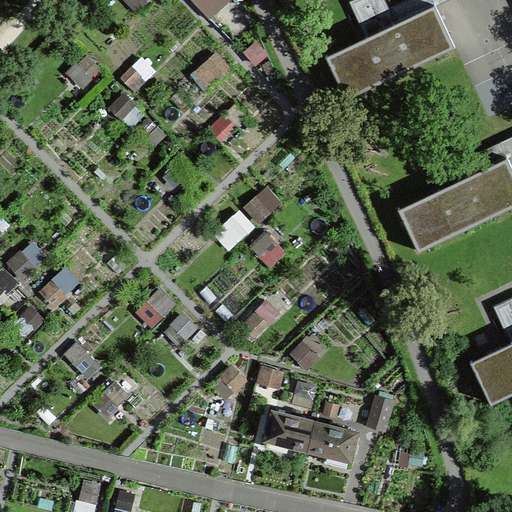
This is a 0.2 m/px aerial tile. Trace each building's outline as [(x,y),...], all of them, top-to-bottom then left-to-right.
[(194,0),(209,15),(224,0),(194,0)] [(345,95),(454,44),(435,5),(395,24),(391,15),(384,0),(350,0),(349,1),(367,38),(326,57),(345,95)] [(511,166),(508,158),(468,176),(464,168),(450,139),(421,153),(439,190),(399,209),(417,248),(511,202),(511,166)] [(511,296),(493,305),(511,342),(472,361),(472,359),(470,360),(490,402),(492,402),(491,399),(511,389),(511,296)] [(367,424),(384,429),(392,400),(376,395),(367,424)] [(349,458),(356,431),(273,410),(266,437),(281,441),(323,451),(349,458)]
